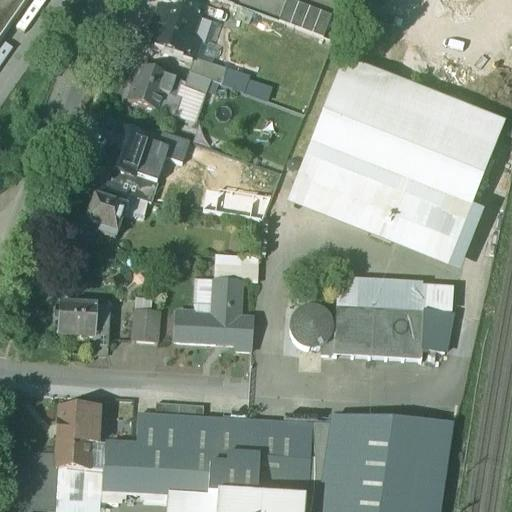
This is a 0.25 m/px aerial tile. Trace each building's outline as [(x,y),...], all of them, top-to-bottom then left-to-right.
[(0,0),(0,46),(31,0),(0,0)] [(297,6),(287,2),(279,25),(289,30),(297,6)] [(332,19),(297,6),(289,30),(323,41),(332,19)] [(198,24),(160,11),(154,30),(160,32),(152,50),(193,65),(194,64),(199,48),(191,45),(198,24)] [(421,55),(407,51),(401,75),(433,84),(436,71),(418,66),(421,55)] [(216,72),(194,64),(193,65),(188,77),(210,86),(216,72)] [(504,130),(344,66),(295,191),(455,253),(504,130)] [(181,86),(140,72),(128,105),(158,116),(164,99),(175,103),(175,101),(181,86)] [(210,86),(188,77),(183,90),(206,99),(210,86)] [(175,103),(164,99),(158,116),(174,121),(181,103),(175,101),(175,103)] [(146,146),(117,136),(104,173),(107,174),(134,183),(134,182),(146,146)] [(180,144),(160,137),(155,151),(175,158),(180,144)] [(134,183),(107,174),(101,192),(150,209),(158,191),(134,182),(134,183)] [(455,253),(295,191),(288,209),(448,270),(455,253)] [(125,213),(94,202),(85,229),(102,234),(116,239),(125,213)] [(116,239),(102,234),(100,239),(114,245),(116,239)] [(258,264),(215,262),(214,287),(240,288),(257,289),(258,264)] [(193,319),(175,317),(174,347),(215,349),(215,347),(235,348),(235,355),(250,356),(252,326),(238,325),(240,288),(214,287),(211,322),(193,321),(193,319)] [(447,300),(339,291),(338,312),(388,315),(424,317),(447,318),(447,300)] [(97,313),(60,310),(58,343),(93,345),(95,345),(96,330),(97,313)] [(330,341),(332,333),(330,325),(325,318),(318,314),(310,312),(302,314),(295,319),(291,326),(289,334),(291,342),(296,349),(303,353),(311,355),(319,353),(326,348),(330,341)] [(338,312),(336,312),(335,329),(334,329),(333,344),(332,361),(386,364),(388,315),(338,312)] [(424,317),(388,315),(386,364),(420,366),(421,356),(424,317)] [(160,318),(134,316),(131,346),(157,348),(160,318)] [(452,319),(424,317),(421,356),(444,358),(452,319)] [(108,331),(96,330),(95,345),(93,345),(92,352),(107,353),(108,331)] [(333,344),(329,343),(329,345),(326,348),(324,350),(321,352),(321,360),(332,361),(333,344)] [(99,417),(61,414),(57,462),(57,461),(57,472),(87,474),(89,450),(97,450),(99,417)] [(330,431),(138,419),(135,457),(258,464),(256,505),(279,506),(278,511),(438,511),(451,429),(331,422),(330,431)] [(97,450),(89,450),(87,474),(103,476),(105,455),(105,451),(97,450)] [(135,457),(105,455),(103,476),(102,508),(118,509),(118,499),(213,504),(255,506),(256,505),(258,464),(135,457)] [(57,462),(1,458),(0,468),(0,511),(17,511),(18,503),(28,504),(55,506),(57,472),(57,462)] [(87,474),(57,472),(55,506),(102,508),(103,476),(87,474)] [(17,511),(27,511),(28,504),(18,503),(17,511)]
